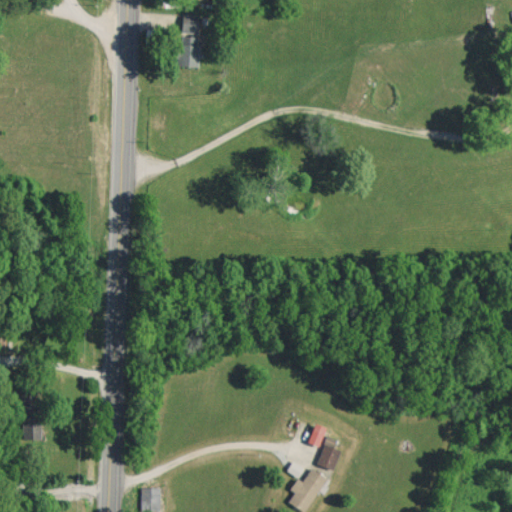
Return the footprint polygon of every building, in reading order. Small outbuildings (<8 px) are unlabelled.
[(181,31),(197,32),(198,15),(182,14),(181,31)] [(197,66),(198,36),(179,35),(177,65),(197,66)] [(40,438),(40,419),(22,419),(22,439),(40,438)] [(316,463),(333,469),(340,449),(329,445),(331,439),(325,437),(316,463)] [(289,488),(294,491),(287,501),(304,511),(326,477),(311,467),(301,480),(297,477),(289,488)] [(160,487),(141,487),(140,511),(159,511),(160,487)]
